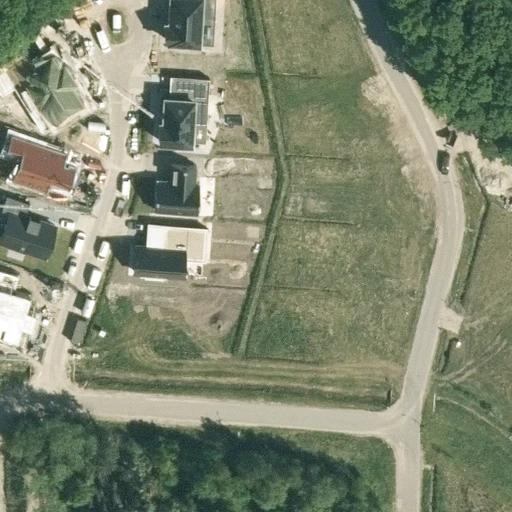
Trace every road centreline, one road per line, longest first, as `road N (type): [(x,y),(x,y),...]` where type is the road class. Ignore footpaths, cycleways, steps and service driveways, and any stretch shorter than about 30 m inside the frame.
road 1 (residential): [(361,0),(449,191),(452,224),(408,425)]
road 2 (residential): [(48,396),(408,425)]
road 3 (residential): [(48,396),(51,353),(111,175),(118,53)]
